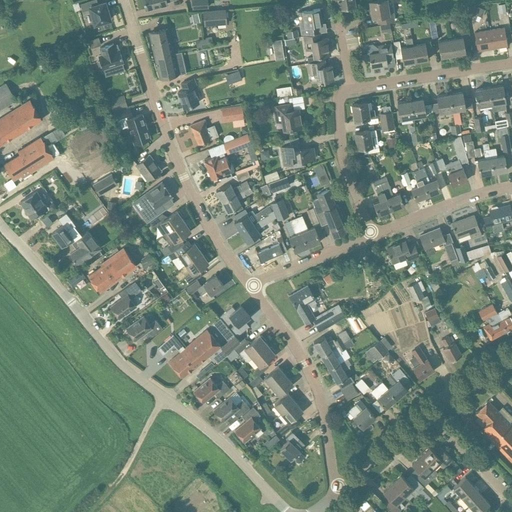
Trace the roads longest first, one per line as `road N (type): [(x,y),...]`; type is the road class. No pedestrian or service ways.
road 1 (residential): [(249,285),(186,185),(123,0)]
road 2 (unclassified): [(163,398),(103,346),(0,223)]
road 3 (residential): [(338,491),(305,363),(249,285)]
road 4 (unclassified): [(286,511),(232,451),(163,398)]
road 5 (residential): [(511,63),(350,90)]
road 6 (residential): [(350,90),(337,104),(341,158),(371,236)]
road 7 (residential): [(371,236),(511,187)]
road 8 (residential): [(249,285),(371,236)]
